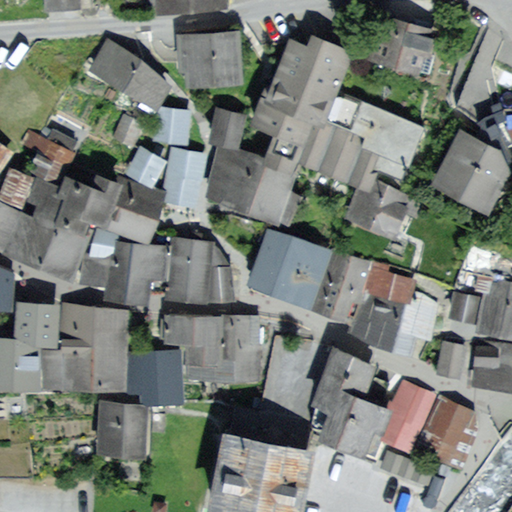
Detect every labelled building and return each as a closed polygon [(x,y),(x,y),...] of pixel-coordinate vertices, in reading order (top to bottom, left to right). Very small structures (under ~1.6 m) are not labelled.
[(79,0),(42,0),(44,16),(80,14),(79,0)] [(230,0),(160,0),(162,18),(231,11),(230,0)] [(374,62),(426,78),(440,32),(388,16),(374,62)] [(245,87),(243,35),(181,38),(183,75),(192,75),(192,90),(245,87)] [(310,49),(289,41),(270,89),(265,87),(250,125),(276,135),(267,158),(295,169),(298,162),(366,188),(375,163),(400,173),(417,129),(330,95),(346,52),(313,40),(310,49)] [(156,108),(168,87),(109,42),(92,70),(156,108)] [(189,112),(159,108),(156,139),(185,143),(189,112)] [(244,117),(217,111),(210,142),(236,148),(244,117)] [(143,125),(124,116),(114,135),(133,144),(143,125)] [(75,152),(30,132),(23,145),(41,153),(32,172),(54,182),(63,163),(68,166),(75,152)] [(511,186),(511,153),(466,132),(440,187),(499,214),(511,186)] [(0,145),(0,169),(11,153),(0,145)] [(164,161),(141,149),(128,172),(151,185),(164,161)] [(204,156),(175,150),(163,199),(192,206),(204,156)] [(297,177),(224,151),(208,195),(282,221),(297,177)] [(32,179),(9,170),(0,193),(0,199),(21,207),(32,179)] [(109,194),(66,178),(62,188),(36,177),(27,201),(37,205),(33,217),(20,211),(3,250),(72,277),(109,194)] [(164,194),(119,181),(107,222),(148,238),(164,194)] [(412,199),(369,181),(352,220),(395,238),(412,199)] [(0,201),(0,248),(3,250),(20,211),(0,201)] [(116,235),(98,230),(91,253),(112,256),(116,235)] [(333,252),(268,234),(257,276),(272,293),(315,308),(333,252)] [(215,244),(174,240),(170,295),(233,300),(229,267),(215,244)] [(167,281),(170,245),(117,241),(115,260),(84,257),(82,282),(107,284),(107,291),(148,295),(149,280),(167,281)] [(441,284),(333,252),(315,308),(329,316),(325,327),(417,362),(441,284)] [(0,309),(11,310),(14,275),(0,268),(0,309)] [(511,284),(483,279),(473,335),(511,341),(511,284)] [(476,298),(455,295),(451,317),(472,321),(476,298)] [(0,389),(126,394),(130,310),(19,306),(18,342),(0,341),(0,389)] [(210,317),(167,315),(165,343),(208,346),(210,317)] [(463,348),(443,344),(438,369),(458,373),(463,348)] [(511,348),(479,345),(475,382),(511,385),(511,348)] [(183,403),(180,350),(129,353),(131,392),(141,392),(142,405),(183,403)] [(381,367),(337,352),(309,432),(376,455),(382,442),(395,407),(370,398),(381,367)] [(403,384),(395,407),(382,442),(462,471),(484,413),(403,384)] [(145,407),(103,405),(100,453),(142,456),(145,407)] [(312,511),(325,451),(230,432),(213,511),(312,511)]
